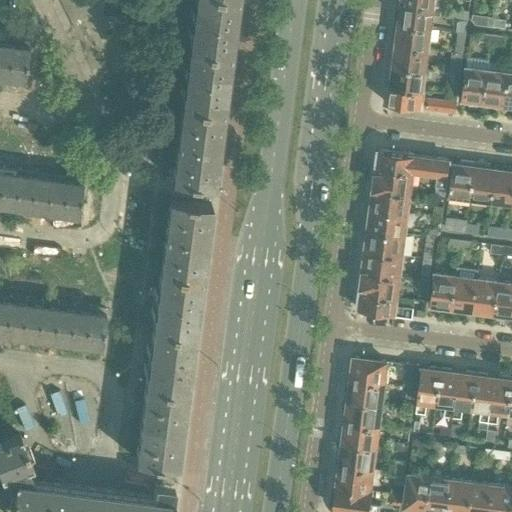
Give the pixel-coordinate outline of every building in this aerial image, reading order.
[(0,0),(0,164),(6,166),(125,176),(132,176),(139,175),(145,173),(151,169),(156,165),(160,160),(163,154),(216,40),(234,0),(0,0)] [(397,8),(395,22),(430,27),(431,14),(439,15),(440,6),(402,1),(401,8),(397,8)] [(447,17),(467,19),(469,10),(448,8),(447,17)] [(474,23),(493,26),(494,18),(472,15),(471,19),(474,23)] [(494,18),(493,26),(505,27),(506,19),(494,18)] [(397,37),(396,44),(427,48),(430,27),(395,22),(393,37),(397,37)] [(458,30),(455,52),(463,53),(466,31),(458,30)] [(479,40),(491,42),(492,34),(480,32),(479,40)] [(492,34),(491,42),(503,43),(504,35),(492,34)] [(391,50),(390,64),(424,69),(427,48),(396,44),(395,50),(391,50)] [(452,51),(450,72),(460,73),(463,53),(455,52),(452,51)] [(468,102),(484,104),(489,61),(489,59),(467,56),(461,98),(469,98),(468,102)] [(498,102),(505,103),(510,64),(489,61),(484,104),(497,106),(498,102)] [(392,79),(391,85),(421,89),(424,69),(390,64),(388,79),(392,79)] [(445,93),(451,94),(457,94),(458,85),(459,85),(460,73),(450,72),(448,71),(445,93)] [(424,89),(421,89),(391,85),(387,85),(385,101),(449,110),(450,101),(423,97),(424,89)] [(457,94),(451,94),(450,101),(449,110),(456,111),(458,94),(457,94)] [(378,149),(376,165),(414,170),(416,154),(378,149)] [(450,158),(416,154),(414,170),(437,173),(436,183),(447,185),(450,158)] [(449,194),(471,197),(475,162),(461,160),(460,164),(453,163),(449,194)] [(471,197),(492,199),(496,168),(489,168),(490,164),(475,162),(471,197)] [(373,188),(377,188),(411,192),(414,170),(376,165),(376,167),(380,167),(379,173),(375,172),(373,188)] [(492,199),(511,201),(511,166),(503,165),(502,169),(496,168),(492,199)] [(447,185),(436,183),(435,195),(445,196),(447,185)] [(371,209),(374,209),(408,213),(411,192),(377,188),(376,194),(373,193),(371,209)] [(433,216),(442,217),(444,207),(434,206),(433,216)] [(370,215),(368,229),(405,234),(408,213),(374,209),(374,215),(370,215)] [(426,236),(434,237),(440,233),(442,221),(433,228),(425,236),(426,236)] [(454,231),(466,232),(467,223),(456,221),(454,231)] [(0,448),(25,511),(169,511),(200,277),(200,274),(200,272),(199,270),(198,268),(196,267),(195,265),(193,264),(190,263),(184,262),(0,223),(0,448)] [(467,223),(466,232),(478,234),(479,224),(467,223)] [(496,236),(508,238),(509,228),(498,227),(496,236)] [(370,244),(369,250),(403,254),(405,234),(368,229),(366,244),(370,244)] [(426,236),(424,256),(432,257),(434,237),(426,236)] [(448,247),(459,248),(461,240),(449,238),(448,247)] [(461,240),(459,248),(471,250),(472,241),(461,240)] [(490,252),(502,254),(503,245),(491,244),(490,252)] [(511,246),(503,245),(502,254),(511,255),(511,246)] [(367,265),(366,271),(400,275),(403,254),(369,250),(365,249),(363,265),(367,265)] [(432,257),(424,256),(421,273),(430,274),(432,257)] [(456,275),(451,310),(466,312),(466,308),(473,309),(478,278),(479,269),(457,266),(456,275)] [(364,286),(363,292),(397,296),(400,275),(366,271),(363,271),(361,286),(364,286)] [(434,272),(430,303),(437,304),(437,308),(451,310),(456,275),(434,272)] [(419,295),(427,296),(429,279),(421,278),(419,295)] [(479,314),(494,316),(498,281),(478,278),(473,309),(479,310),(479,314)] [(508,313),(511,313),(511,282),(498,281),(494,316),(508,317),(508,313)] [(397,296),(363,292),(360,291),(358,308),(411,315),(412,306),(396,304),(397,296)] [(352,369),(351,378),(384,382),(387,360),(354,355),(353,358),(351,359),(350,367),(352,369)] [(404,385),(407,385),(415,386),(418,364),(407,363),(404,385)] [(427,400),(437,402),(441,367),(431,366),(429,368),(422,367),(416,410),(425,411),(427,400)] [(444,414),(453,415),(459,371),(452,370),(451,368),(441,367),(437,402),(446,403),(444,414)] [(463,405),(472,406),(477,372),(467,370),(465,372),(459,371),(453,415),(461,416),(463,405)] [(487,429),(489,420),(494,376),(487,375),(487,373),(477,372),(472,406),(482,408),(479,428),(487,429),(487,430),(487,429)] [(498,410),(508,411),(511,379),(511,376),(502,375),(501,377),(494,376),(489,420),(496,421),(498,410)] [(348,398),(348,400),(382,404),(384,382),(351,378),(350,387),(347,388),(346,396),(348,398)] [(415,386),(407,385),(406,398),(413,399),(415,386)] [(346,412),(345,421),(379,425),(382,404),(348,400),(348,401),(346,402),(344,410),(346,412)] [(403,417),(411,418),(413,408),(404,407),(403,417)] [(342,440),(342,442),(376,446),(379,425),(345,421),(344,430),(342,431),(341,439),(342,440)] [(422,431),(432,432),(433,427),(429,426),(429,424),(423,424),(422,431)] [(451,435),(458,436),(459,425),(452,424),(452,427),(451,435)] [(439,433),(451,435),(452,427),(440,426),(439,433)] [(485,439),(494,440),(495,430),(487,429),(487,430),(487,429),(485,439)] [(413,438),(412,446),(424,448),(425,439),(413,438)] [(444,442),(434,441),(433,452),(440,453),(441,445),(443,445),(444,442)] [(341,455),(340,464),(373,468),(376,446),(342,442),(342,444),(340,445),(339,453),(341,455)] [(455,451),(465,453),(466,445),(456,443),(455,451)] [(485,455),(496,457),(497,449),(486,447),(485,455)] [(497,449),(496,457),(508,458),(509,450),(497,449)] [(392,470),(396,471),(405,472),(406,460),(393,458),(392,470)] [(337,483),(337,485),(371,489),(373,468),(340,464),(338,473),(336,474),(335,482),(337,483)] [(425,507),(427,507),(431,475),(417,473),(418,466),(410,465),(404,504),(414,506),(415,508),(423,509),(425,507)] [(405,472),(396,471),(395,483),(403,484),(405,472)] [(439,509),(448,510),(452,477),(431,475),(427,507),(429,510),(437,511),(439,509)] [(489,511),(494,483),(494,477),(486,476),(485,482),(473,480),(468,511),(489,511)] [(468,511),(473,480),(452,477),(448,510),(456,511),(468,511)] [(511,511),(511,505),(511,485),(494,483),(489,511),(511,511)] [(371,489),(337,485),(336,487),(334,488),(333,496),(335,498),(334,507),(370,511),(379,511),(380,504),(369,502),(371,489)] [(390,503),(400,504),(402,494),(391,492),(390,503)]
